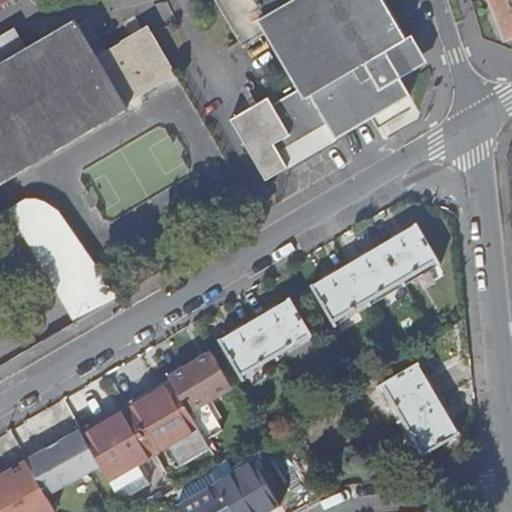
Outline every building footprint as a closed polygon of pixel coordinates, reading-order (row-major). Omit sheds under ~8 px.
[(338,140),(411,96),(402,79),(430,64),(412,35),(407,38),(385,0),(215,0),(243,48),(273,30),(306,85),(273,103),(269,97),(232,119),(268,180),(290,167),(290,168),(339,140),(338,140)] [(489,0),(495,15),(501,13),(496,0),(489,0)] [(504,35),(511,31),(511,0),(496,0),(501,13),(495,15),(504,35)] [(26,198),(10,208),(76,322),(100,308),(109,303),(119,297),(59,209),(46,201),(36,197),(26,198)] [(414,224),(416,226),(385,244),(407,281),(417,276),(414,271),(436,259),(438,263),(439,264),(440,263),(416,223),(414,224)] [(385,244),(351,265),(373,302),(382,296),(380,292),(402,278),(405,283),(403,284),(404,285),(406,284),(406,282),(407,281),(385,244)] [(414,271),(417,276),(438,263),(436,259),(414,271)] [(351,265),(314,287),(313,284),(311,285),(335,326),(337,325),(336,324),(334,319),(355,307),(357,311),(369,304),(369,305),(372,304),(371,303),(373,302),(351,265)] [(380,292),(382,296),(403,284),(405,283),(402,278),(380,292)] [(254,321),(278,360),(279,359),(278,358),(290,351),(287,347),(308,334),(310,338),(312,340),(314,339),(289,298),(288,299),(289,301),(254,321)] [(336,324),(357,311),(355,307),(334,319),(336,324)] [(277,361),(278,360),(254,321),(222,340),(221,339),(219,340),(243,381),(245,380),(244,378),(241,374),(261,362),(264,366),(276,359),(277,361)] [(287,347),(290,351),(310,338),(308,334),(287,347)] [(209,348),(166,373),(169,377),(186,407),(198,429),(205,440),(222,430),(216,419),(221,416),(208,394),(230,382),(209,348)] [(244,378),(264,366),(261,362),(241,374),(244,378)] [(399,422),(438,400),(417,365),(419,364),(419,362),(377,386),(378,388),(379,387),(399,422)] [(186,407),(169,377),(141,394),(144,398),(83,435),(99,464),(119,499),(149,482),(136,460),(161,446),(175,469),(180,465),(210,448),(205,440),(198,429),(186,407)] [(438,400),(399,422),(419,454),(417,455),(418,457),(461,433),(460,431),(457,432),(438,400)] [(79,429),(25,461),(28,465),(45,495),(99,464),(83,435),(79,429)] [(255,460),(216,482),(233,511),(266,511),(280,504),(255,460)] [(54,511),(45,495),(28,465),(0,480),(0,511),(54,511)] [(182,511),(233,511),(216,482),(178,504),(182,511)]
